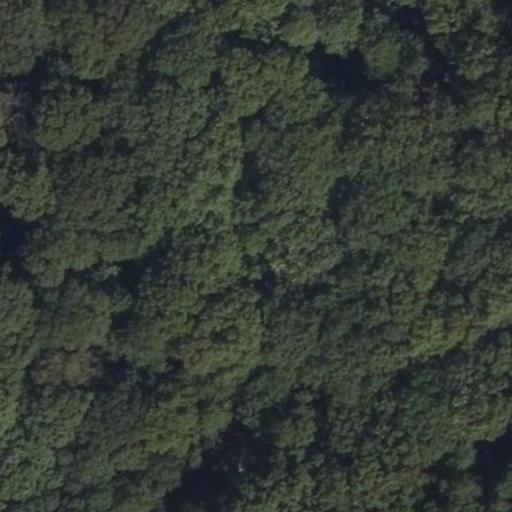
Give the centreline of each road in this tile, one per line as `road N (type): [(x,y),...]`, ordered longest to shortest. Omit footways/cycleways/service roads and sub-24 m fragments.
road 1 (track): [(434,0),(393,82),(286,231),(234,353),(216,511)]
road 2 (track): [(282,0),(393,82),(511,139)]
